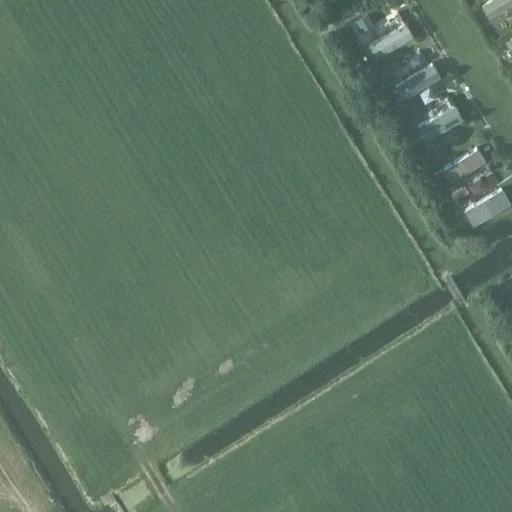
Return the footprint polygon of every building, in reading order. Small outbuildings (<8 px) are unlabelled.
[(511,0),(491,0),(497,10),(511,2),(511,0)] [(388,46),(421,33),(416,20),(382,33),(388,46)] [(415,66),(433,59),(429,49),(411,55),(415,66)] [(438,59),(408,78),(416,90),(445,71),(438,59)] [(464,100),(424,115),(431,133),(471,118),(464,100)] [(451,161),(461,175),(492,154),(482,140),(451,161)] [(465,191),(471,201),(488,192),(482,181),(465,191)] [(511,183),(472,199),(477,214),(511,201),(511,183)]
